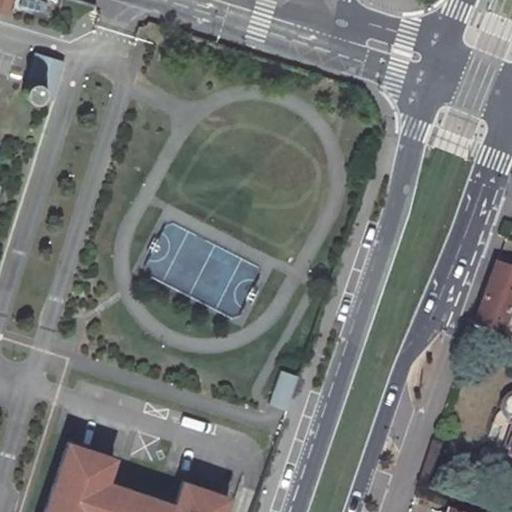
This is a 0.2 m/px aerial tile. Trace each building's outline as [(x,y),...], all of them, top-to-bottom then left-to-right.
[(36,57),(30,81),(29,82),(29,83),(28,83),(28,84),(28,85),(28,86),(28,87),(28,88),(28,89),(28,90),(29,91),(29,92),(30,92),(30,93),(31,93),(31,94),(32,94),(32,95),(33,95),(34,95),(34,96),(35,96),(36,96),(37,96),(38,96),(39,96),(40,96),(41,95),(42,95),(42,94),(43,94),(44,93),(51,95),(60,64),(36,57)] [(511,264),(495,257),(491,267),(511,275),(511,264)] [(511,275),(491,267),(469,325),(511,344),(511,317),(505,315),(511,297),(511,275)] [(300,372),(283,366),(272,401),(289,406),(300,372)] [(510,422),(498,457),(511,461),(511,395),(507,393),(502,394),(498,396),(496,400),(494,405),(495,410),(496,411),(497,414),(498,415),(501,417),(502,418),(510,422)] [(511,474),(511,461),(498,457),(510,422),(502,418),(501,417),(498,415),(497,414),(496,411),(495,410),(492,412),(489,414),(477,446),(474,449),(472,451),(471,455),(473,459),(476,461),(511,474)] [(221,511),(226,497),(181,482),(173,506),(103,483),(111,459),(66,444),(43,511),(221,511)]
